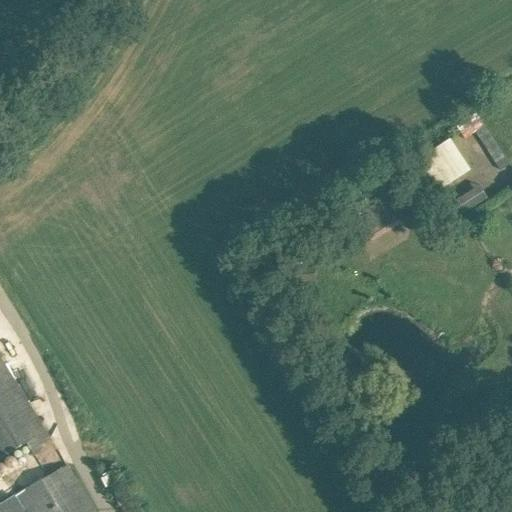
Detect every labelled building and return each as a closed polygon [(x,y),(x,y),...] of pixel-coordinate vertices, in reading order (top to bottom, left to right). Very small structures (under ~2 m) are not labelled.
[(417,161),(439,192),(471,169),(449,138),(417,161)] [(467,210),(489,198),(481,183),(459,194),(467,210)] [(0,458),(27,442),(35,455),(43,450),(40,446),(51,439),(0,355),(0,458)] [(0,511),(97,511),(67,463),(58,468),(19,493),(0,504),(0,511)] [(114,493),(124,511),(134,511),(122,488),(114,493)]
